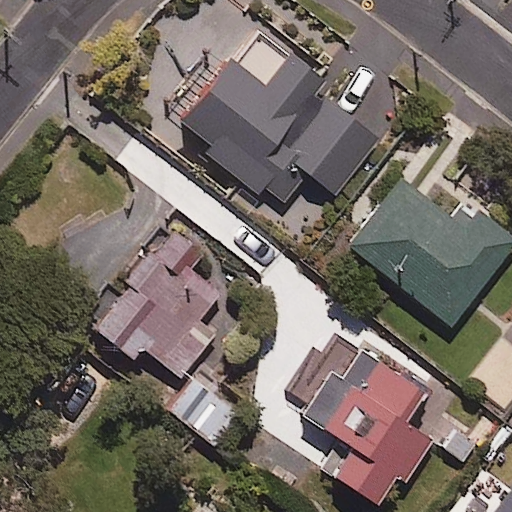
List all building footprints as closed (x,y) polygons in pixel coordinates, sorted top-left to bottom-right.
[(321,83),(253,29),(172,131),(273,212),(303,174),(332,198),(376,143),(313,93),(321,83)] [(446,220),(396,182),(344,248),(448,329),(511,246),(511,238),(462,199),(446,220)] [(139,351),(178,381),(214,333),(200,322),(220,296),(186,270),(202,249),(168,223),(86,331),(129,364),(139,351)] [(511,406),(511,343),(503,336),(465,386),(504,416),(511,406)] [(418,394),(346,345),(298,417),(347,451),(328,479),(377,511),(381,511),(429,443),(399,423),(418,394)] [(234,417),(191,381),(166,411),(209,447),(234,417)] [(479,432),(449,414),(432,443),(462,461),(479,432)]
